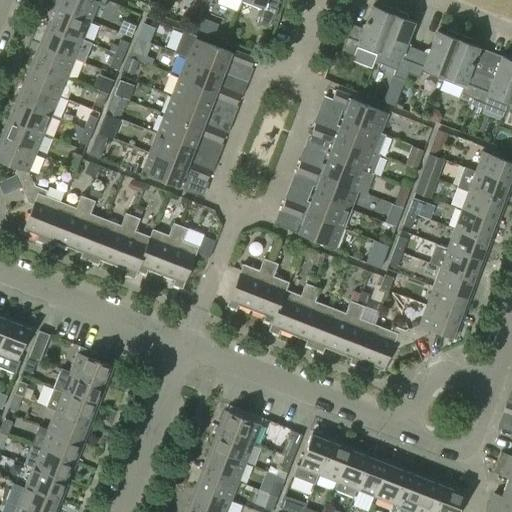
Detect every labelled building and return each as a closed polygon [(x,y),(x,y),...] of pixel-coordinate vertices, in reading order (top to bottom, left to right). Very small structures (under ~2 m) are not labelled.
[(94,0),(57,0),(54,6),(90,21),(98,1),(94,0)] [(241,0),(241,2),(262,10),(256,23),(268,28),(279,0),(241,0)] [(351,24),(341,52),(353,56),(357,47),(377,55),(395,10),(382,5),(381,9),(372,6),(363,29),(351,24)] [(54,6),(47,25),(82,40),(90,21),(54,6)] [(395,10),(377,55),(398,62),(392,76),(405,81),(407,73),(416,49),(405,45),(414,22),(405,19),(407,15),(395,10)] [(124,21),(119,33),(130,38),(134,28),(135,26),(126,22),(124,21)] [(39,44),(74,59),(83,62),(90,43),(82,40),(47,25),(39,44)] [(407,73),(419,78),(421,72),(442,80),(459,35),(447,30),(446,35),(436,31),(428,54),(416,49),(407,73)] [(327,32),(318,55),(328,59),(337,36),(327,32)] [(175,53),(186,58),(223,72),(231,53),(182,34),(175,53)] [(459,35),(442,80),(462,88),(460,94),(472,98),(481,75),(470,70),(479,48),(470,44),(472,40),(459,35)] [(119,39),(114,53),(123,57),(128,43),(119,39)] [(39,44),(31,63),(67,78),(74,59),(39,44)] [(235,51),(231,60),(251,68),(254,59),(235,51)] [(114,53),(108,66),(117,70),(123,57),(114,53)] [(481,75),(472,98),(484,103),(486,97),(507,105),(511,91),(511,55),(511,56),(510,60),(501,56),(492,79),(481,75)] [(124,70),(131,73),(136,60),(129,57),(124,70)] [(186,58),(178,77),(216,91),(223,72),(186,58)] [(31,63),(23,82),(59,97),(67,78),(31,63)] [(120,76),(109,111),(123,115),(134,81),(120,76)] [(104,77),(98,91),(107,94),(113,81),(104,77)] [(178,77),(171,96),(208,110),(216,91),(178,77)] [(23,82),(15,101),(51,115),(59,97),(23,82)] [(221,87),(217,98),(226,102),(231,91),(221,87)] [(335,90),(332,99),(344,104),(348,95),(335,90)] [(98,91),(92,104),(101,108),(107,94),(98,91)] [(231,91),(226,102),(236,106),(240,94),(231,91)] [(171,96),(164,115),(201,129),(208,110),(171,96)] [(350,99),(342,119),(380,133),(387,114),(350,99)] [(15,101),(8,119),(43,134),(51,115),(15,101)] [(88,115),(82,128),(91,132),(97,118),(88,115)] [(164,115),(156,134),(193,148),(201,129),(164,115)] [(8,119),(0,137),(0,138),(35,153),(43,134),(8,119)] [(342,119),(335,138),(372,152),(380,133),(342,119)] [(315,123),(310,135),(320,139),(324,127),(315,123)] [(206,125),(202,137),(211,140),(216,129),(206,125)] [(324,127),(320,139),(329,142),(334,131),(324,127)] [(82,128),(77,142),(86,146),(91,132),(82,128)] [(216,129),(211,140),(221,144),(225,133),(216,129)] [(437,130),(432,144),(441,147),(446,133),(437,130)] [(94,142),(99,144),(105,142),(107,136),(97,133),(94,142)] [(156,134),(149,153),(186,167),(193,148),(156,134)] [(0,138),(0,161),(16,168),(14,172),(21,188),(33,183),(29,172),(28,172),(35,153),(0,138)] [(335,138),(328,157),(371,174),(378,155),(372,152),(335,138)] [(511,162),(482,151),(475,171),(511,185),(511,182),(511,162)] [(72,152),(67,166),(76,170),(81,156),(72,152)] [(149,153),(141,173),(178,187),(186,167),(149,153)] [(428,154),(421,173),(436,179),(443,159),(428,154)] [(328,157),(320,176),(357,190),(364,193),(371,174),(328,157)] [(300,161),(295,173),(305,177),(309,165),(300,161)] [(85,174),(94,177),(99,166),(89,163),(85,174)] [(192,163),(187,174),(197,178),(201,167),(192,163)] [(309,165),(305,177),(314,180),(319,169),(309,165)] [(201,167),(197,178),(206,182),(211,170),(201,167)] [(464,167),(457,186),(468,190),(504,204),(511,185),(475,171),(464,167)] [(421,173),(414,193),(429,198),(436,179),(421,173)] [(320,176),(313,195),(350,209),(357,190),(320,176)] [(143,184),(133,180),(130,188),(140,191),(143,184)] [(33,183),(21,188),(28,204),(32,205),(23,230),(37,236),(35,240),(44,244),(60,202),(45,196),(47,191),(35,186),(33,183)] [(400,183),(389,220),(400,224),(411,186),(400,183)] [(92,187),(87,198),(95,201),(99,190),(92,187)] [(468,190),(461,210),(497,223),(504,204),(468,190)] [(313,195),(305,214),(342,228),(350,209),(313,195)] [(60,202),(44,244),(53,247),(55,243),(68,248),(87,198),(80,196),(76,208),(60,202)] [(87,198),(68,248),(81,253),(80,258),(89,261),(105,219),(90,213),(95,201),(87,198)] [(412,198),(407,212),(416,215),(421,201),(412,198)] [(285,199),(281,211),(290,215),(295,203),(285,199)] [(295,203),(290,215),(300,218),(304,207),(295,203)] [(461,210),(454,229),(490,242),(497,223),(461,210)] [(407,212),(402,225),(411,229),(416,215),(407,212)] [(105,219),(89,261),(98,265),(99,260),(113,265),(132,216),(125,213),(120,225),(105,219)] [(305,214),(298,234),(335,248),(342,228),(305,214)] [(132,216),(113,265),(126,271),(124,275),(134,279),(137,271),(136,271),(150,237),(149,237),(134,231),(139,219),(132,216)] [(136,271),(137,271),(145,275),(147,270),(160,275),(180,226),(173,223),(168,235),(152,229),(149,237),(150,237),(136,271)] [(180,226),(160,275),(174,281),(172,285),(182,289),(198,247),(182,241),(187,229),(180,226)] [(454,229),(447,248),(483,261),(490,242),(454,229)] [(398,236),(393,250),(402,253),(407,239),(398,236)] [(368,259),(382,264),(390,243),(376,238),(368,259)] [(483,261),(447,248),(436,244),(429,263),(440,267),(476,280),(483,261)] [(393,250),(388,264),(397,267),(402,253),(393,250)] [(242,264),(226,306),(236,310),(238,305),(251,311),(270,261),(263,258),(258,271),(242,264)] [(270,261),(251,311),(264,316),(262,320),(271,324),(285,290),(288,282),(273,276),(277,264),(270,261)] [(440,267),(433,286),(469,299),(476,280),(440,267)] [(384,275),(379,288),(388,291),(393,278),(384,275)] [(271,324),(268,331),(278,335),(279,330),(293,336),(312,286),(305,283),(300,296),(285,290),(271,324)] [(312,286),(293,336),(306,341),(304,345),(313,349),(330,307),(314,301),(319,289),(312,286)] [(433,286),(426,305),(462,319),(469,299),(433,286)] [(330,307),(313,349),(322,352),(324,348),(337,353),(357,304),(361,293),(354,290),(345,313),(330,307)] [(357,304),(337,353),(351,358),(349,363),(358,366),(374,325),(359,319),(364,306),(357,304)] [(418,324),(407,329),(413,341),(428,334),(430,330),(455,339),(462,319),(426,305),(419,324),(418,324)] [(0,345),(11,318),(0,313),(0,345)] [(11,318),(0,345),(0,367),(15,374),(20,361),(17,360),(30,326),(11,318)] [(374,325),(358,366),(367,370),(369,365),(383,371),(392,346),(397,348),(413,341),(407,329),(404,330),(391,325),(389,330),(374,325)] [(28,357),(36,360),(39,361),(49,335),(38,331),(28,357)] [(79,347),(69,372),(105,386),(113,367),(94,359),(96,353),(79,347)] [(28,357),(23,370),(31,373),(36,360),(28,357)] [(60,369),(53,388),(97,405),(105,386),(69,372),(60,369)] [(18,381),(13,394),(21,398),(27,384),(18,381)] [(90,424),(97,405),(53,388),(46,407),(54,410),(90,424)] [(13,394),(8,408),(16,411),(21,398),(13,394)] [(511,405),(506,403),(502,411),(511,414),(511,405)] [(54,410),(47,429),(83,443),(90,424),(54,410)] [(224,410),(217,430),(252,444),(260,424),(224,410)] [(4,419),(0,428),(0,433),(7,436),(12,422),(4,419)] [(38,426),(31,445),(75,462),(83,443),(47,429),(38,426)] [(217,430),(209,449),(245,463),(252,444),(217,430)] [(290,431),(281,455),(283,456),(292,459),(301,435),(290,431)] [(312,431),(298,467),(318,475),(332,439),(312,431)] [(332,439),(318,475),(337,482),(351,446),(332,439)] [(31,445),(23,464),(32,467),(68,481),(75,462),(31,445)] [(351,446),(337,482),(356,489),(370,454),(351,446)] [(209,449),(202,468),(238,482),(245,463),(209,449)] [(511,456),(500,452),(496,462),(511,467),(511,456)] [(370,454),(356,489),(375,497),(389,461),(370,454)] [(283,456),(269,494),(277,497),(292,459),(283,456)] [(389,461),(375,497),(394,504),(408,469),(389,461)] [(511,467),(496,462),(493,472),(508,478),(505,487),(511,489),(511,467)] [(32,467),(25,486),(60,500),(68,481),(32,467)] [(202,468),(194,487),(230,501),(238,482),(202,468)] [(408,469),(394,504),(413,511),(427,476),(408,469)] [(427,476),(413,511),(434,511),(446,483),(427,476)] [(446,483),(434,511),(457,511),(465,491),(446,483)] [(25,486),(14,511),(55,511),(60,500),(25,486)] [(194,487),(187,506),(202,511),(225,511),(230,501),(194,487)] [(493,493),(490,503),(511,511),(511,489),(505,487),(501,496),(493,493)] [(269,494),(263,508),(272,511),(277,497),(269,494)] [(291,503),(288,511),(290,511),(303,511),(305,508),(291,503)] [(511,511),(490,503),(486,511),(511,511)]
